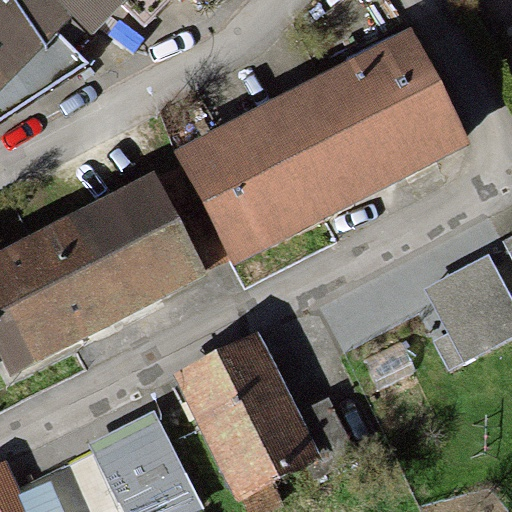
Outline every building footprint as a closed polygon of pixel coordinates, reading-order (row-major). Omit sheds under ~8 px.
[(0,0),(0,106),(68,42),(84,59),(145,0),(0,0)] [(415,59),(176,181),(232,289),(471,168),(415,59)] [(152,207),(0,283),(0,392),(196,294),(152,207)] [(435,301),(346,304),(349,396),(439,393),(435,301)] [(260,361),(181,398),(234,511),(266,511),(319,487),(260,361)] [(209,511),(157,413),(93,447),(125,508),(152,494),(161,511),(209,511)] [(21,511),(8,482),(0,485),(0,511),(21,511)]
